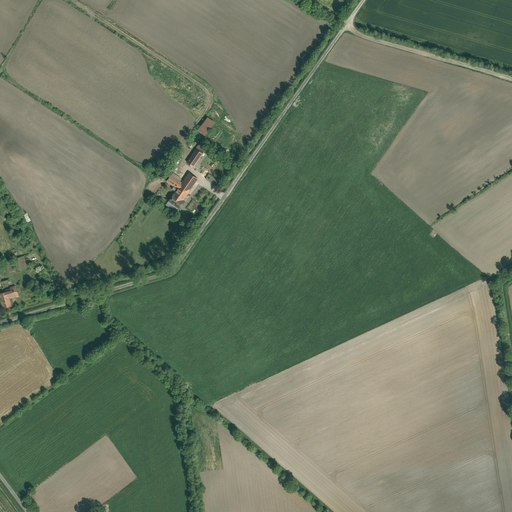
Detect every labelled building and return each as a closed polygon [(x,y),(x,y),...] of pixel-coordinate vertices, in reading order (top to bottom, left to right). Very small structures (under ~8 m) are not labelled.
[(207,118),(198,130),(205,135),(214,122),(207,118)] [(195,150),(187,162),(194,166),(202,154),(195,150)] [(172,173),(167,181),(178,189),(186,195),(188,193),(190,194),(194,189),(192,187),(198,179),(189,173),(184,181),(172,173)] [(209,174),(206,178),(215,184),(217,179),(209,174)] [(172,197),(169,201),(174,205),(173,206),(177,209),(183,200),(186,195),(178,189),(172,198),(172,197)] [(24,256),(14,259),(17,270),(27,268),(24,256)] [(10,290),(0,293),(0,297),(3,307),(10,305),(8,298),(15,296),(16,298),(19,297),(15,286),(9,287),(10,290)]
